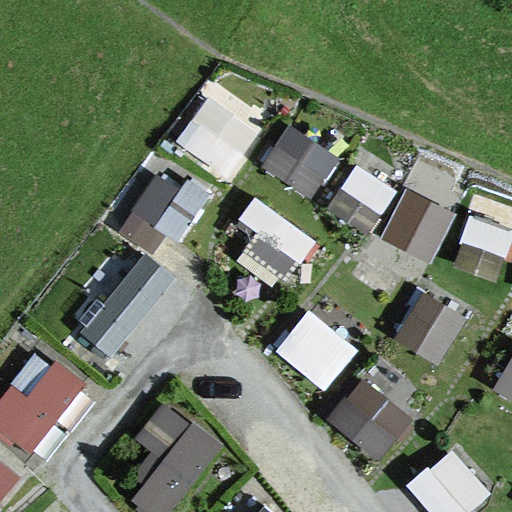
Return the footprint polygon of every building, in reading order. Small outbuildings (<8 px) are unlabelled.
[(179,139),(235,176),(266,129),(211,92),(179,139)] [(314,198),(345,155),(293,118),(263,161),(314,198)] [(162,161),(122,229),(168,256),(209,188),(162,161)] [(352,164),(339,206),(384,219),(397,177),(352,164)] [(382,231),(432,259),(459,209),(409,182),(382,231)] [(271,197),(237,234),(286,278),(319,241),(271,197)] [(506,263),(511,241),(511,224),(474,215),(464,252),(506,263)] [(416,286),(399,339),(451,355),(468,303),(416,286)] [(328,385),(362,343),(311,303),(278,345),(328,385)] [(34,391),(15,377),(0,398),(0,427),(36,453),(91,375),(60,354),(34,391)] [(511,357),(496,385),(511,394),(511,357)] [(379,457),(417,414),(368,370),(329,413),(379,457)] [(154,511),(171,511),(229,443),(170,394),(137,434),(162,455),(131,493),(154,511)] [(455,442),(411,479),(439,511),(473,511),(497,492),(455,442)] [(0,508),(28,472),(0,450),(0,508)] [(284,511),(272,500),(259,511),(284,511)]
